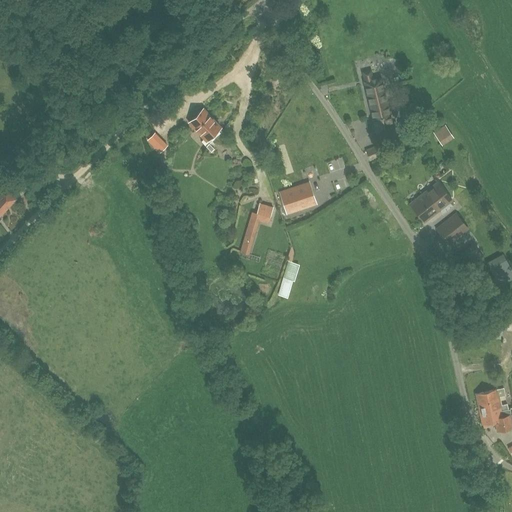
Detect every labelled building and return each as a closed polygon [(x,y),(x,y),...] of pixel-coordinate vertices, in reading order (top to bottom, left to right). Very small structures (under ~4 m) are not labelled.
[(391,123),(380,76),(365,80),(377,133),(396,128),(394,122),(391,123)] [(210,144),(223,132),(219,127),(220,126),(203,108),(189,121),(205,138),(201,141),(207,148),(211,153),(215,149),(210,144)] [(433,131),(442,145),(453,138),(444,124),(433,131)] [(19,157),(23,153),(42,136),(36,128),(12,150),(19,157)] [(154,150),(158,154),(168,144),(164,140),(154,150)] [(378,146),(366,151),(370,160),(382,155),(378,146)] [(10,148),(0,156),(0,176),(20,160),(10,148)] [(309,182),(280,192),(287,213),(316,203),(309,182)] [(451,201),(437,183),(410,204),(424,222),(451,201)] [(0,216),(16,198),(5,189),(0,194),(0,216)] [(262,213),(254,211),(244,251),(254,254),(263,220),(274,223),(279,205),(265,201),(262,213)] [(456,213),(436,228),(449,244),(469,229),(456,213)] [(456,258),(464,267),(473,260),(466,250),(456,258)] [(294,281),(299,264),(288,261),(279,295),(288,298),(292,283),(287,282),(288,279),(294,281)] [(489,268),(500,286),(511,278),(511,269),(510,265),(501,270),(498,263),(489,268)] [(483,312),(481,322),(480,329),(489,330),(489,337),(500,338),(500,331),(505,332),(506,313),(492,312),(483,312)] [(507,404),(500,405),(497,389),(476,393),(478,406),(485,405),(484,402),(487,402),(489,409),(494,408),(495,412),(501,411),(501,410),(508,409),(507,404)] [(478,406),(482,423),(483,423),(484,427),(489,426),(488,422),(495,420),(497,431),(511,427),(511,412),(511,413),(510,409),(508,409),(501,410),(501,411),(495,412),(494,408),(489,409),(487,402),(484,402),(485,405),(478,406)]
